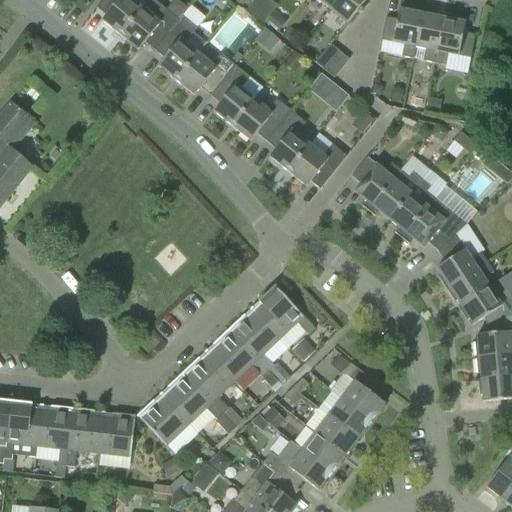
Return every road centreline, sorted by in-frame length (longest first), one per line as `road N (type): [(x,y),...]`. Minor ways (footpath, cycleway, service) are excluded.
road 1 (residential): [(284,250),(189,140),(19,0)]
road 2 (residential): [(444,497),(417,334),(333,260),(284,250)]
road 3 (residential): [(0,237),(141,385)]
road 4 (residential): [(141,385),(284,250)]
